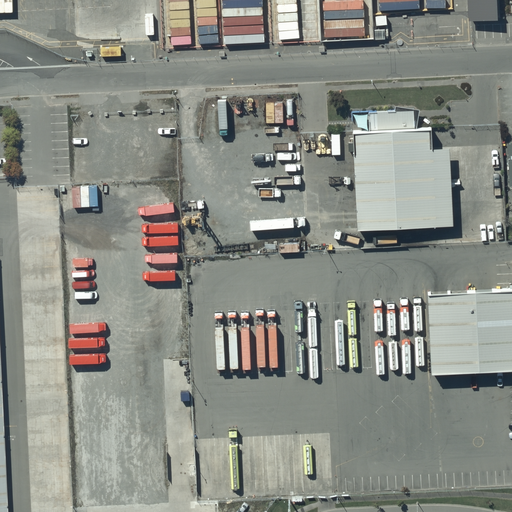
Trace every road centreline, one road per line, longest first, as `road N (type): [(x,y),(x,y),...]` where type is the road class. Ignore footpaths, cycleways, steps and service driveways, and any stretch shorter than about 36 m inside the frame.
road 1 (unclassified): [(511,56),(0,75)]
road 2 (unknown): [(187,94),(191,176),(220,212),(257,225),(334,222)]
road 3 (unknown): [(479,57),(474,216)]
